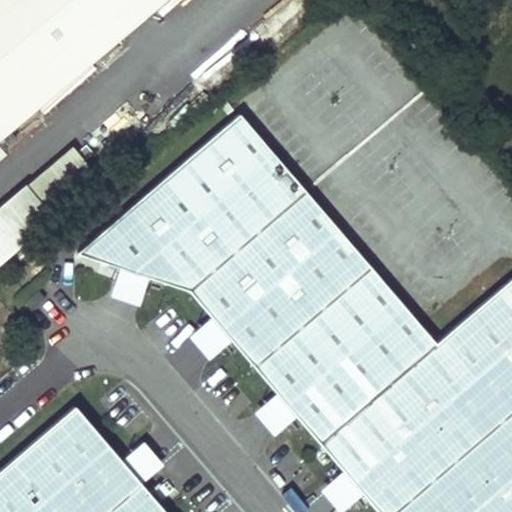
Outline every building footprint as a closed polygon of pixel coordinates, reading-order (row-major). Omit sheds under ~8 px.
[(0,0),(0,139),(166,0),(0,0)] [(511,511),(511,278),(511,277),(434,343),(238,115),(76,253),(119,268),(148,278),(191,292),(212,317),(232,340),(277,392),(297,416),(342,470),(363,494),(378,511),(511,511)] [(97,167),(75,141),(26,182),(49,208),(97,167)] [(148,278),(119,268),(109,296),(139,306),(148,278)] [(40,291),(26,302),(32,310),(46,299),(40,291)] [(232,340),(212,317),(188,336),(208,360),(232,340)] [(297,416),(277,392),(252,412),(273,436),(297,416)] [(0,511),(165,511),(141,484),(120,459),(75,406),(0,469),(0,511)] [(142,441),(120,459),(141,484),(163,465),(142,441)] [(340,511),(363,494),(342,470),(319,490),(338,511),(340,511)]
